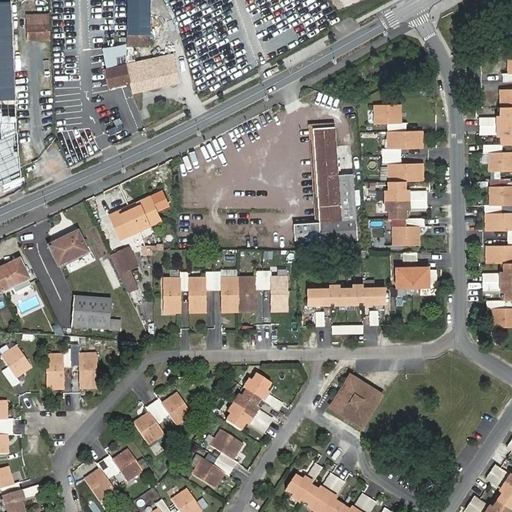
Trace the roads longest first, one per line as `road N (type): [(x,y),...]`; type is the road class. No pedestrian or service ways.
road 1 (primary): [(0,217),(190,127),(413,4)]
road 2 (residential): [(74,511),(62,470),(67,452),(157,356),(314,353)]
road 3 (residential): [(413,4),(445,64),(451,100),(456,332)]
road 4 (residential): [(432,511),(372,474),(352,440),(302,408)]
road 5 (residential): [(314,353),(426,349),(456,332)]
road 6 (residential): [(302,408),(236,511)]
